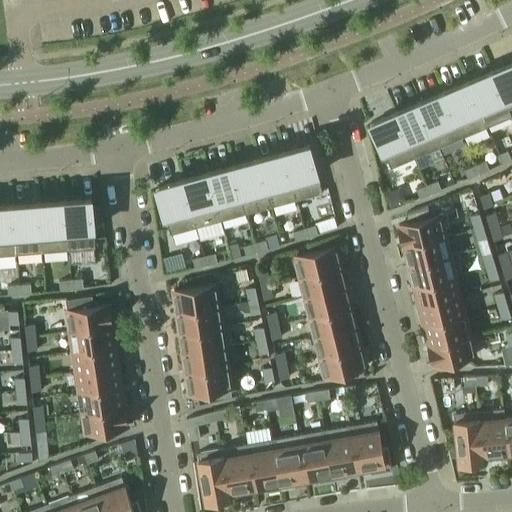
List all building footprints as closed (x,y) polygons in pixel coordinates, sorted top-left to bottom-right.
[(511,61),(491,70),(511,116),(508,108),(511,106),(511,61)] [(491,70),(467,80),(487,126),(511,116),(491,70)] [(467,80),(443,91),(463,136),(487,126),(467,80)] [(443,91),(419,101),(439,147),(463,136),(443,91)] [(419,101),(395,111),(415,157),(439,147),(419,101)] [(415,157),(395,111),(371,121),(390,167),(415,157)] [(309,144),(283,151),(296,199),(322,192),(309,144)] [(507,150),(498,154),(503,163),(511,159),(507,150)] [(283,151),(258,158),(271,206),(296,199),(283,151)] [(258,158),(233,165),(246,213),(271,206),(258,158)] [(475,164),(479,174),(489,169),(485,160),(475,164)] [(468,178),(479,174),(475,164),(464,169),(468,178)] [(233,165),(208,171),(221,220),(246,213),(233,165)] [(208,171),(183,178),(196,227),(221,220),(208,171)] [(196,227),(183,178),(157,185),(170,234),(196,227)] [(437,180),(427,184),(430,193),(441,189),(437,180)] [(420,197),(430,193),(427,184),(416,189),(420,197)] [(480,194),(484,207),(493,205),(489,192),(480,194)] [(64,200),(68,250),(95,247),(91,198),(64,200)] [(64,200),(38,202),(42,252),(68,250),(64,200)] [(38,202),(12,204),(16,254),(42,252),(38,202)] [(12,204),(0,204),(0,255),(16,254),(12,204)] [(490,227),(499,224),(495,211),(486,214),(490,227)] [(471,215),(474,228),(483,225),(479,213),(471,215)] [(404,245),(443,235),(438,214),(399,224),(404,245)] [(304,228),(307,237),(318,233),(315,224),(304,228)] [(503,236),(499,224),(490,227),(494,239),(503,236)] [(483,225),(474,228),(478,240),(487,237),(483,225)] [(307,237),(304,228),(293,231),(296,240),(307,237)] [(404,245),(409,265),(448,255),(443,235),(404,245)] [(254,242),(257,252),(268,249),(265,239),(254,242)] [(257,252),(254,242),(243,246),(246,255),(257,252)] [(301,277),(340,267),(334,245),(295,255),(301,277)] [(502,266),(511,263),(507,251),(498,254),(502,266)] [(486,267),(495,264),(491,252),(482,254),(486,267)] [(204,255),(206,265),(217,262),(215,253),(204,255)] [(206,265),(204,255),(193,258),(195,267),(206,265)] [(453,275),(448,255),(409,265),(414,285),(453,275)] [(511,267),(511,263),(502,266),(506,278),(511,275),(511,267)] [(495,264),(486,267),(489,279),(499,276),(495,264)] [(345,287),(340,267),(301,277),(305,297),(345,287)] [(261,286),(271,284),(268,271),(259,273),(261,286)] [(458,295),(453,275),(414,285),(419,304),(458,295)] [(71,279),(72,288),(83,287),(82,278),(71,279)] [(72,288),(71,279),(59,280),(60,290),(72,288)] [(19,284),(20,294),(31,293),(30,283),(19,284)] [(20,294),(19,284),(7,285),(8,295),(20,294)] [(177,311),(217,305),(214,284),(174,290),(177,311)] [(271,284),(261,286),(264,298),(273,296),(271,284)] [(248,301),(258,299),(255,286),(246,288),(248,301)] [(350,307),(345,287),(305,297),(310,317),(350,307)] [(498,306),(507,303),(503,291),(494,293),(498,306)] [(463,315),(458,295),(419,304),(424,324),(463,315)] [(258,299),(248,301),(251,314),(260,312),(258,299)] [(70,331),(110,324),(107,303),(67,309),(70,331)] [(507,303),(498,306),(502,318),(511,316),(507,303)] [(220,325),(217,305),(177,311),(180,332),(220,325)] [(355,327),(350,307),(310,317),(315,337),(355,327)] [(8,311),(9,324),(19,323),(17,310),(8,311)] [(269,326),(279,324),(276,311),(267,313),(269,326)] [(468,335),(463,315),(424,324),(429,344),(468,335)] [(26,337),(36,336),(34,323),(25,324),(26,337)] [(114,345),(110,324),(70,331),(74,351),(114,345)] [(279,324),(269,326),(272,338),(281,336),(279,324)] [(223,346),(220,325),(180,332),(183,352),(223,346)] [(257,340),(265,339),(263,326),(254,328),(257,340)] [(360,347),(355,327),(315,337),(320,357),(360,347)] [(474,355),(468,335),(429,344),(434,365),(474,355)] [(12,350),(21,349),(20,336),(11,337),(12,350)] [(36,336),(26,337),(28,350),(37,349),(36,336)] [(265,339),(257,340),(259,353),(268,351),(265,339)] [(117,365),(114,345),(74,351),(77,371),(117,365)] [(227,366),(223,346),(183,352),(187,372),(227,366)] [(365,366),(360,347),(320,357),(325,376),(365,366)] [(21,349),(12,350),(13,363),(23,362),(21,349)] [(278,365),(287,363),(284,351),(275,353),(278,365)] [(287,363),(278,365),(280,378),(289,376),(287,363)] [(30,377),(40,376),(38,364),(29,365),(30,377)] [(120,385),(117,365),(77,371),(80,392),(120,385)] [(230,387),(227,366),(187,372),(190,393),(208,390),(230,387)] [(262,368),(265,381),(273,379),(271,367),(262,368)] [(474,375),(475,385),(487,384),(487,374),(474,375)] [(464,385),(475,385),(474,375),(463,375),(464,385)] [(16,390),(25,389),(24,376),(15,377),(16,390)] [(40,376),(30,377),(32,390),(41,389),(40,376)] [(123,406),(120,385),(80,392),(83,412),(123,406)] [(355,385),(344,386),(345,395),(356,394),(355,385)] [(230,387),(208,390),(209,398),(231,394),(230,387)] [(317,390),(319,399),(330,397),(329,388),(317,390)] [(25,389),(16,390),(17,403),(27,402),(25,389)] [(319,399),(317,390),(306,392),(308,401),(319,399)] [(265,399),(267,408),(278,406),(276,397),(265,399)] [(267,408),(265,399),(254,401),(256,411),(267,408)] [(34,418),(44,417),(42,405),(33,405),(34,418)] [(126,426),(123,406),(83,412),(86,433),(126,426)] [(504,407),(478,410),(483,460),(484,460),(483,454),(500,452),(500,455),(506,455),(506,452),(509,451),(505,416),(504,416),(504,407)] [(214,410),(216,419),(227,416),(225,408),(214,410)] [(216,419),(214,410),(203,413),(205,422),(216,419)] [(458,463),(483,460),(478,410),(453,413),(455,430),(453,430),(454,443),(456,442),(458,463)] [(203,413),(186,417),(187,425),(205,422),(203,413)] [(20,431),(29,430),(28,417),(19,418),(20,431)] [(44,417),(34,418),(36,431),(45,430),(44,417)] [(376,420),(350,424),(358,468),(369,466),(371,472),(391,468),(387,447),(381,448),(376,420)] [(350,424),(325,429),(334,478),(347,476),(345,470),(358,468),(350,424)] [(325,429),(299,433),(307,477),(318,475),(319,481),(334,478),(325,429)] [(29,430),(20,431),(21,444),(31,443),(29,430)] [(299,433),(274,438),(283,488),(295,485),(294,480),(307,477),(299,433)] [(274,438),(248,442),(256,486),(266,485),(267,490),(283,488),(274,438)] [(248,442),(223,447),(231,491),(243,489),(243,491),(253,490),(252,487),(256,486),(248,442)] [(231,491),(223,447),(197,452),(200,469),(198,469),(200,482),(202,481),(205,501),(231,497),(230,491),(231,491)] [(31,450),(18,451),(19,461),(32,460),(31,450)] [(95,450),(84,454),(87,462),(98,458),(95,450)] [(59,462),(63,471),(73,467),(70,458),(59,462)] [(63,471),(59,462),(49,466),(52,475),(63,471)] [(10,480),(13,489),(24,486),(21,476),(10,480)] [(96,485),(105,511),(140,511),(137,500),(131,502),(121,476),(96,485)] [(13,489),(10,480),(0,483),(0,484),(3,493),(13,489)] [(105,511),(96,485),(71,494),(77,511),(105,511)] [(77,511),(71,494),(47,503),(50,511),(77,511)] [(50,511),(47,503),(22,511),(50,511)]
